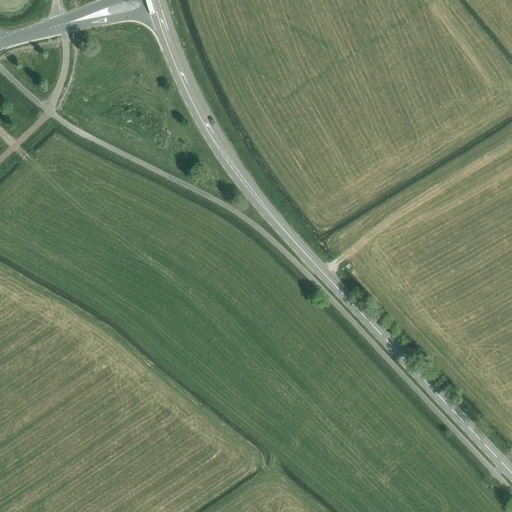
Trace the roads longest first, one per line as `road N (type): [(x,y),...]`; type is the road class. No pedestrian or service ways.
road 1 (secondary): [(511,473),(283,230)]
road 2 (secondary): [(151,10),(200,125),(237,182),(283,230)]
road 3 (secondary): [(283,230),(211,120),(164,8)]
